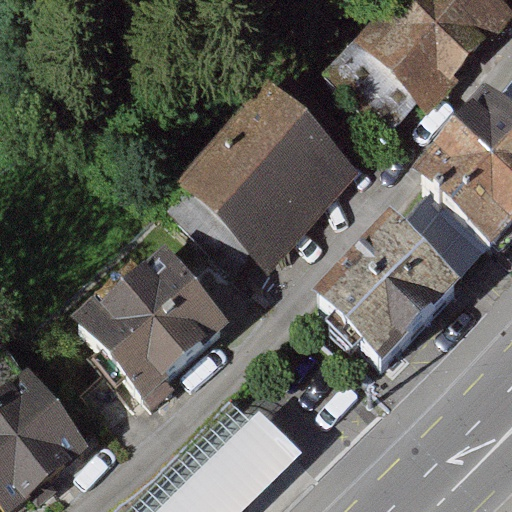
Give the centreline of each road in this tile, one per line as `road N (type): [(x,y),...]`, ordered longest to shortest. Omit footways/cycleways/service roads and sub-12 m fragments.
road 1 (residential): [(511,52),(302,318),(111,511)]
road 2 (primary): [(511,390),(388,511)]
